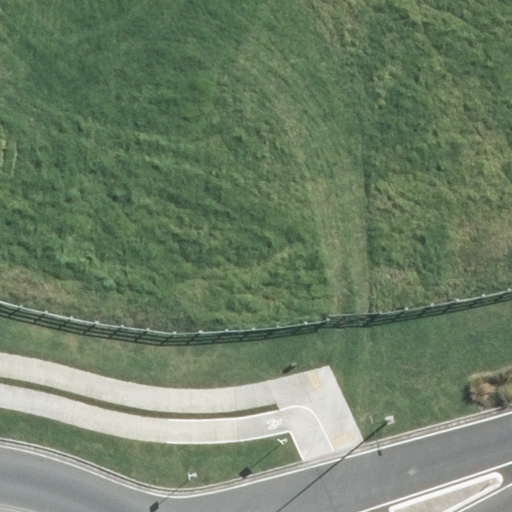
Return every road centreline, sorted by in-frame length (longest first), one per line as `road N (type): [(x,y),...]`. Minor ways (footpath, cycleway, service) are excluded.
road 1 (residential): [(251,511),(511,423)]
road 2 (secondary): [(0,460),(83,481),(132,511)]
